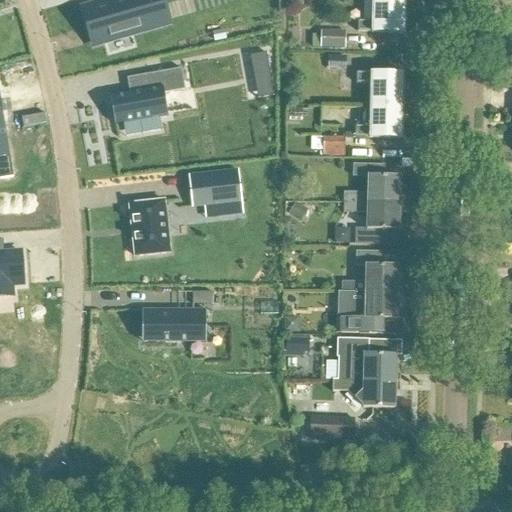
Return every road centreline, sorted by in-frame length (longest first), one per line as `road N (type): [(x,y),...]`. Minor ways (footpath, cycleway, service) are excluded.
road 1 (tertiary): [(464,511),(454,428),(465,0)]
road 2 (residential): [(25,0),(67,200),(62,411)]
